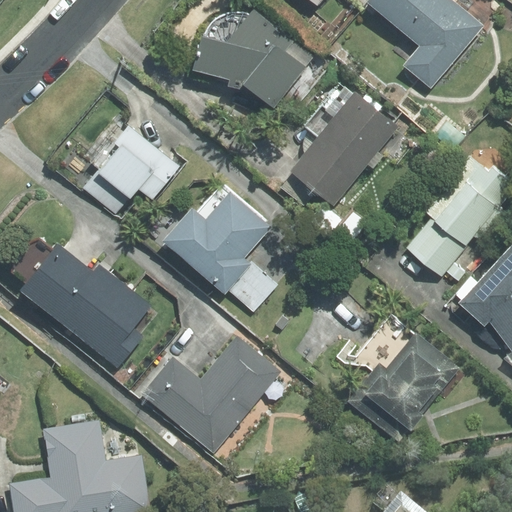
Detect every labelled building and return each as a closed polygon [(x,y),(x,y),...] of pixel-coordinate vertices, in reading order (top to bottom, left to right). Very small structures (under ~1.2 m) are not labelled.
[(259,0),(232,30),(212,24),(202,61),(237,71),(236,76),(247,79),(249,72),(253,73),(280,97),(313,61),(293,43),(300,34),(261,0),(259,0)] [(490,21),(466,0),(381,0),(425,39),(407,58),(434,82),(490,21)] [(362,83),(297,164),(340,198),(405,118),(362,83)] [(466,133),(435,110),(424,124),(455,148),(466,133)] [(186,157),(135,115),(99,158),(105,163),(86,185),(119,212),(146,180),(158,190),(186,157)] [(449,269),(462,279),(470,268),(458,258),(478,232),(483,236),(511,198),(511,174),(476,147),(429,208),(437,214),(411,247),(446,273),(449,269)] [(274,221),(235,185),(211,211),(202,201),(171,234),(228,287),(257,256),(249,248),(274,221)] [(357,202),(340,220),(358,237),(375,219),(357,202)] [(67,235),(27,280),(122,363),(148,333),(137,323),(157,302),(105,256),(98,263),(67,235)] [(492,318),(495,315),(511,339),(511,241),(465,294),(492,318)] [(385,355),(352,394),(401,436),(415,420),(421,425),(437,407),(432,402),(465,363),(421,326),(392,360),(385,355)] [(176,350),(145,386),(218,448),(287,369),(243,332),(206,375),(176,350)] [(12,481),(16,511),(137,511),(155,509),(147,451),(109,457),(103,415),(49,423),(57,475),(12,481)] [(419,511),(408,503),(401,511),(419,511)]
